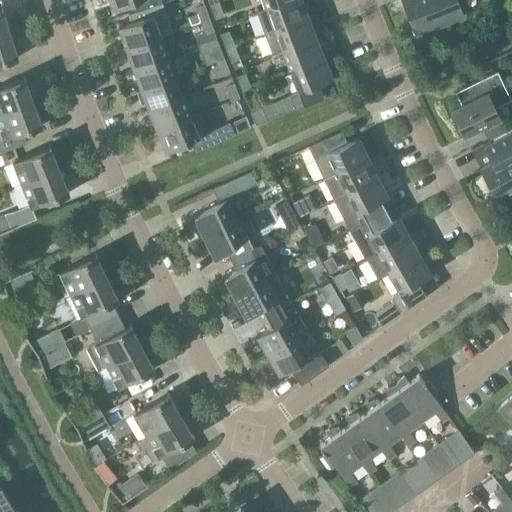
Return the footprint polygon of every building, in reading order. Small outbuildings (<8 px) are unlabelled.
[(108,0),(111,9),(139,0),(108,0)] [(219,0),(209,4),(214,18),(224,15),(219,0)] [(273,30),(308,17),(301,0),(289,0),(265,9),(256,13),(264,33),(273,30)] [(262,0),(265,9),(289,0),(262,0)] [(402,0),(416,33),(446,21),(445,19),(460,13),(454,0),(402,0)] [(125,48),(160,35),(172,31),(161,2),(128,13),(131,22),(117,27),(125,48)] [(195,7),(200,21),(210,18),(205,3),(195,7)] [(273,30),(281,51),(316,37),(308,17),(273,30)] [(200,21),(207,41),(217,37),(210,18),(200,21)] [(220,34),(225,47),(235,43),(229,30),(220,34)] [(17,57),(6,34),(0,35),(0,61),(16,57),(16,58),(17,57)] [(167,56),(160,35),(125,48),(132,69),(167,56)] [(206,64),(215,61),(224,58),(217,37),(207,41),(198,44),(206,64)] [(324,58),(316,37),(281,51),(289,71),(324,58)] [(240,57),(235,43),(225,47),(230,61),(240,57)] [(132,69),(140,89),(175,76),(167,56),(132,69)] [(229,72),(224,58),(215,61),(220,75),(229,72)] [(290,95),(294,106),(295,108),(324,96),(319,83),(332,78),(324,58),(289,71),(297,92),(290,95)] [(493,106),(509,98),(496,71),(455,91),(461,104),(450,109),(464,138),(500,120),(493,106)] [(236,76),(242,91),(251,87),(246,72),(236,76)] [(140,104),(145,103),(148,110),(182,96),(189,94),(184,81),(177,84),(175,76),(140,89),(140,90),(136,92),(140,104)] [(0,87),(0,113),(30,102),(24,77),(23,77),(23,79),(0,87)] [(225,85),(230,100),(239,97),(234,82),(225,85)] [(289,95),(262,108),(267,119),(294,106),(289,95)] [(148,110),(156,131),(190,116),(182,96),(148,110)] [(0,139),(40,125),(40,126),(41,126),(30,102),(0,113),(0,139)] [(262,108),(251,113),(256,124),(267,119),(262,108)] [(191,141),(195,151),(212,143),(207,132),(199,113),(190,116),(156,131),(165,152),(191,141)] [(228,123),(207,132),(212,143),(233,134),(228,123)] [(325,178),(334,173),(368,157),(358,137),(347,142),(342,130),(309,145),(325,178)] [(511,131),(489,144),(498,159),(481,169),(497,198),(511,189),(511,131)] [(21,185),(56,170),(49,144),(48,145),(48,146),(11,162),(21,185)] [(335,197),(377,176),(368,157),(334,173),(325,178),(335,197)] [(68,193),(56,170),(21,185),(30,208),(67,192),(67,193),(68,193)] [(250,172),(229,182),(234,193),(255,183),(250,172)] [(381,212),(376,202),(388,196),(377,176),(335,197),(350,228),(381,212)] [(301,197),(292,201),(299,215),(308,210),(301,197)] [(203,235),(237,219),(227,199),(193,215),(197,223),(191,226),(197,238),(203,235)] [(286,199),(274,205),(279,216),(291,210),(286,199)] [(367,258),(409,235),(398,215),(386,222),(381,212),(350,228),(367,258)] [(3,215),(0,216),(0,233),(9,229),(3,215)] [(203,235),(213,255),(224,250),(230,260),(251,249),(237,219),(203,235)] [(315,222),(306,224),(311,240),(320,237),(315,222)] [(378,277),(387,272),(419,254),(409,235),(367,258),(378,277)] [(230,260),(235,269),(223,276),(234,296),(275,273),(260,244),(251,249),(230,260)] [(64,296),(104,277),(95,253),(94,253),(94,254),(53,274),(64,296)] [(418,281),(431,273),(419,254),(387,272),(396,287),(393,301),(400,311),(426,293),(418,281)] [(332,256),(323,261),(330,272),(338,268),(332,256)] [(27,270),(1,281),(6,295),(33,283),(27,270)] [(354,281),(348,270),(342,273),(348,284),(354,281)] [(342,273),(341,272),(332,277),(340,290),(349,285),(348,284),(342,273)] [(244,315),(256,309),(262,319),(291,302),(275,273),(234,296),(244,315)] [(117,299),(104,277),(64,296),(75,319),(83,315),(90,328),(116,315),(110,302),(116,299),(116,300),(117,299)] [(393,301),(375,314),(382,324),(400,311),(393,301)] [(262,319),(267,329),(256,335),(267,355),(299,336),(308,331),(291,302),(262,319)] [(128,323),(129,325),(123,328),(116,315),(90,328),(97,342),(86,348),(98,370),(105,366),(139,347),(130,323),(128,323)] [(37,355),(62,343),(56,330),(29,344),(37,355)] [(301,381),(327,363),(320,353),(309,353),(299,336),(267,355),(278,374),(291,367),(301,381)] [(339,339),(320,353),(327,363),(346,349),(339,339)] [(68,355),(62,343),(37,355),(42,369),(68,355)] [(154,369),(139,347),(105,366),(117,388),(152,368),(153,370),(154,369)] [(400,377),(395,384),(421,421),(434,412),(441,422),(448,416),(433,395),(436,393),(427,380),(424,383),(418,374),(406,382),(400,377)] [(379,402),(378,402),(402,435),(401,435),(408,445),(415,440),(408,430),(421,421),(395,384),(387,387),(389,394),(379,402)] [(134,442),(178,416),(167,392),(166,393),(167,394),(127,417),(140,438),(134,441),(134,442)] [(511,395),(497,407),(511,425),(511,395)] [(382,449),(381,449),(388,459),(395,454),(388,444),(401,435),(402,435),(378,402),(379,402),(376,397),(367,401),(370,408),(359,415),(359,416),(382,449)] [(76,428),(101,415),(94,402),(68,417),(76,428)] [(369,458),(381,449),(382,449),(359,416),(359,415),(356,411),(348,415),(350,422),(340,429),(339,430),(362,463),(368,473),(376,468),(369,458)] [(107,427),(101,415),(76,428),(81,441),(107,427)] [(194,437),(178,416),(134,442),(139,450),(144,448),(151,461),(192,437),(193,438),(194,437)] [(331,436),(319,444),(325,453),(322,455),(331,468),(334,466),(349,487),(356,482),(349,472),(362,463),(339,430),(340,429),(337,425),(328,429),(331,436)] [(448,437),(464,459),(474,452),(458,430),(448,437)] [(454,466),(464,459),(448,437),(438,444),(454,466)] [(86,444),(94,460),(103,454),(95,439),(86,444)] [(444,474),(454,466),(438,444),(428,451),(444,474)] [(434,481),(444,474),(428,451),(418,458),(434,481)] [(424,488),(434,481),(418,458),(408,465),(424,488)] [(414,495),(424,488),(408,465),(398,472),(414,495)] [(404,502),(414,495),(398,472),(388,479),(404,502)] [(136,475),(111,491),(122,503),(144,487),(136,475)] [(394,509),(404,502),(388,479),(379,486),(394,509)] [(16,511),(0,485),(0,511),(16,511)] [(381,511),(389,511),(394,509),(379,486),(369,493),(381,511)] [(502,503),(491,511),(511,511),(511,500),(501,488),(495,493),(502,503)] [(472,490),(465,495),(474,506),(480,501),(472,490)] [(366,511),(381,511),(369,493),(359,500),(366,511)]
